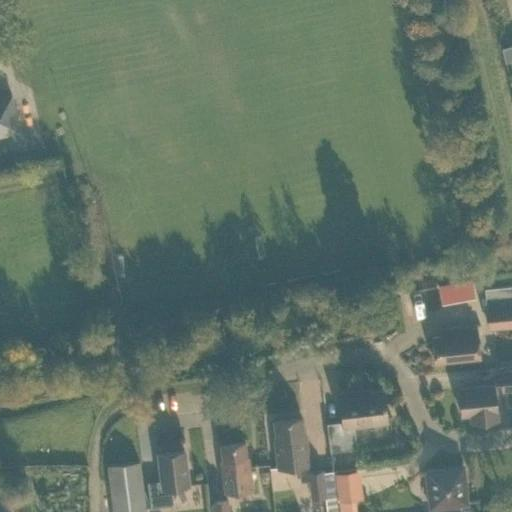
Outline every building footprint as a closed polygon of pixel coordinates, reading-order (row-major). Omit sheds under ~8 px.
[(0,136),(20,132),(12,95),(0,97),(0,136)] [(460,282),(441,285),(444,301),(463,297),(460,282)] [(499,311),(487,312),(488,328),(511,326),(511,289),(497,291),(499,311)] [(431,337),(434,363),(479,358),(476,325),(448,328),(448,335),(431,337)] [(511,367),(499,369),(501,392),(511,390),(511,367)] [(460,415),(468,414),(468,422),(497,420),(494,385),(458,389),(460,415)] [(354,426),(387,422),(383,390),(355,393),(355,391),(339,393),(342,421),(326,423),(330,451),(356,448),(354,426)] [(277,468),(297,465),(299,481),(308,480),(307,471),(310,470),(305,433),(304,434),(302,418),(273,421),(275,437),(274,437),(277,468)] [(244,442),(220,445),(222,461),(220,461),(224,492),(252,488),(248,458),(246,458),(244,442)] [(171,487),(188,485),(184,450),(158,453),(161,480),(147,482),(150,508),(174,505),(171,487)] [(107,464),(112,511),(145,511),(138,460),(107,464)] [(463,466),(425,470),(429,508),(467,504),(463,466)] [(307,471),(308,480),(310,499),(326,497),(323,472),(322,469),(310,470),(307,471)] [(362,499),(358,471),(335,474),(338,502),(362,499)] [(229,511),(228,499),(212,501),(213,511),(229,511)] [(11,511),(10,502),(0,503),(0,511),(11,511)]
